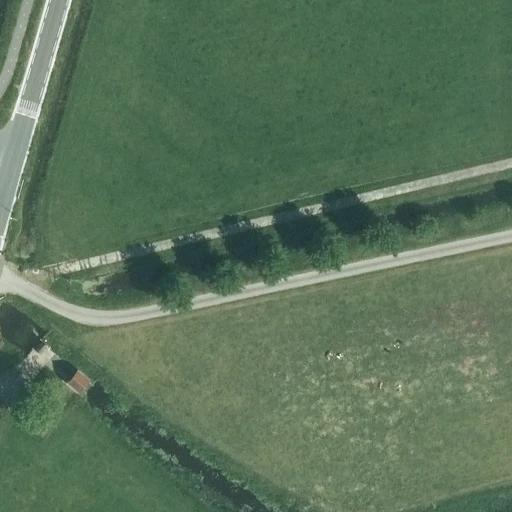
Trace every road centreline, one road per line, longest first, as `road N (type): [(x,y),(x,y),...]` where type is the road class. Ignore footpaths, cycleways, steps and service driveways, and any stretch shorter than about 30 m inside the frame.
road 1 (track): [(21,287),(53,270),(511,162)]
road 2 (secondary): [(8,175),(58,0)]
